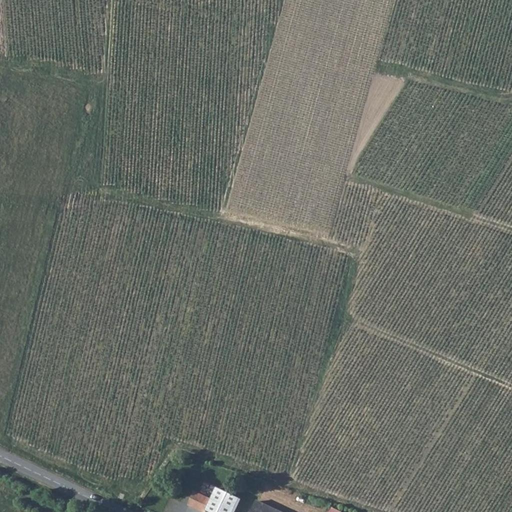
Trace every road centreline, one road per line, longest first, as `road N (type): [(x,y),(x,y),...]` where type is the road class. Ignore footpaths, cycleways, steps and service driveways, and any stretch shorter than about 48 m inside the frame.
road 1 (track): [(511,389),(360,326),(349,303),(360,251),(110,195),(53,206),(0,203)]
road 2 (tertiary): [(0,455),(117,511)]
